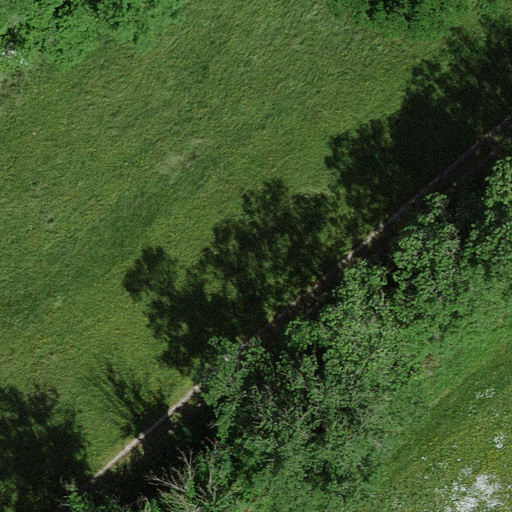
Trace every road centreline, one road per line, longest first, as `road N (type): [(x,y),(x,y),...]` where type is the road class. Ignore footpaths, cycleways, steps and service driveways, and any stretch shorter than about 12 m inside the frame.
road 1 (track): [(511,111),(51,511)]
road 2 (track): [(511,344),(326,511)]
